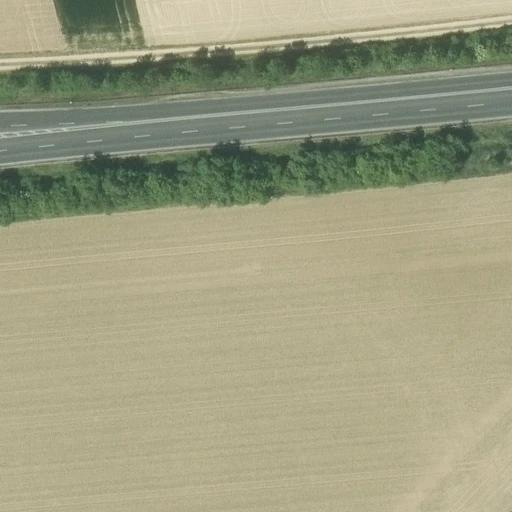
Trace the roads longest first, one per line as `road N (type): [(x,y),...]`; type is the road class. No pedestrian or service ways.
road 1 (track): [(0,70),(511,26)]
road 2 (trunk): [(511,95),(121,130)]
road 3 (trunk): [(0,145),(121,130)]
road 4 (trunk): [(121,130),(0,132)]
